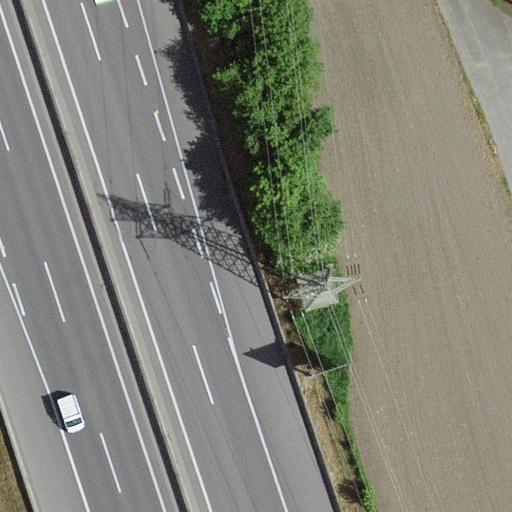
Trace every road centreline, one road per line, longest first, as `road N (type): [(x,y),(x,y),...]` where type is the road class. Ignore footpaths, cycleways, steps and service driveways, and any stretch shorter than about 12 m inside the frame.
road 1 (motorway): [(252,511),(84,0)]
road 2 (motorway): [(0,116),(129,511)]
